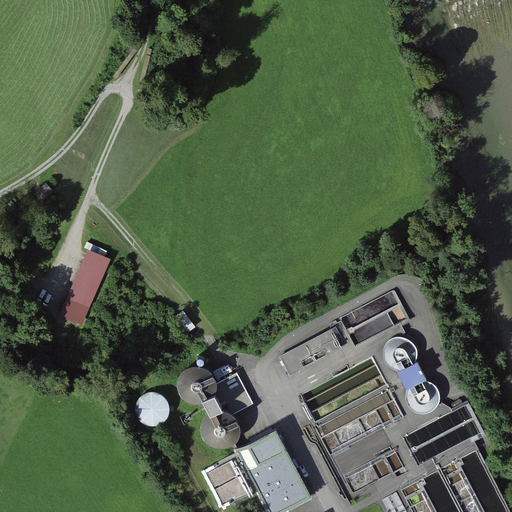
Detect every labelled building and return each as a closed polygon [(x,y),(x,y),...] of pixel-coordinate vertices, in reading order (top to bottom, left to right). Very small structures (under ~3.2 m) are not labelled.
[(111,256),(88,246),(59,313),(82,323),(111,256)] [(184,335),(196,328),(185,311),(174,318),(184,335)] [(332,326),(279,354),(290,374),(342,346),(332,326)] [(384,355),(385,359),(387,362),(389,365),(392,367),(396,368),(397,369),(399,369),(403,369),(407,368),(410,366),(413,364),(415,361),(416,358),(417,358),(418,354),(418,350),(417,347),(415,343),(413,340),(410,338),(407,336),(404,335),(400,335),(396,335),(393,337),(390,339),(387,341),(385,344),(384,348),(383,352),(384,355)] [(397,369),(407,386),(409,385),(410,384),(412,382),(415,380),(419,379),(422,378),(427,375),(417,358),(416,358),(415,361),(413,364),(410,366),(407,368),(403,369),(399,369),(397,369)] [(195,403),(200,403),(204,402),(205,402),(208,400),(212,397),(215,394),(216,391),(217,390),(218,386),(218,381),(217,377),(216,373),(213,369),(210,366),(206,364),(202,362),(197,362),(193,363),(189,364),(185,366),(182,369),(179,373),(178,377),(177,382),(177,386),(178,390),(181,394),(183,398),(187,400),(191,402),(195,403)] [(406,398),(407,402),(409,405),(412,408),(415,410),(419,412),(422,412),(426,412),(429,411),(433,409),(436,407),(438,404),(439,401),(440,397),(440,393),(440,390),(438,387),(436,384),(433,381),(430,379),(426,378),(423,378),(422,378),(419,379),(415,380),(412,382),(410,384),(409,385),(408,388),(407,391),(406,395),(406,398)] [(136,404),(136,408),(136,412),(138,415),(140,418),(143,421),(146,423),(150,424),(154,424),(158,423),(161,421),(164,419),(167,416),(169,413),(170,409),(170,405),(169,402),(168,398),(165,395),(162,393),(159,391),(155,390),(151,390),(148,390),(144,392),(141,394),(138,397),(137,400),(136,404)] [(209,409),(211,408),(216,406),(220,406),(222,406),(224,405),(216,391),(215,394),(212,397),(208,400),(205,402),(209,409)] [(218,447),(223,447),(227,446),(231,444),(234,441),(237,438),(239,434),(241,430),(241,425),(240,421),(238,417),(236,413),(233,410),(229,408),(225,406),(222,406),(220,406),(216,406),(211,408),(209,409),(208,410),(204,413),(202,417),(200,421),(200,426),(200,430),(201,434),(203,438),(206,442),(210,444),(214,446),(218,447)] [(276,426),(236,447),(238,451),(214,464),(216,468),(208,472),(223,501),(231,497),(233,501),(257,488),(269,511),(275,511),(311,493),(276,426)]
